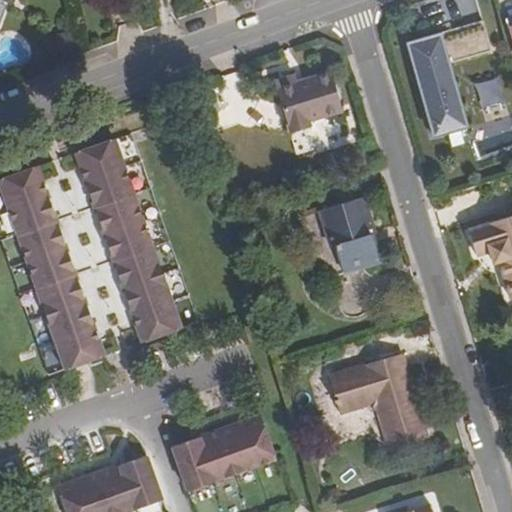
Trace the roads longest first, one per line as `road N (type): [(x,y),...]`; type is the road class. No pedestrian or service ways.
road 1 (residential): [(499,511),(352,0)]
road 2 (tertiary): [(0,124),(323,0)]
road 3 (residential): [(233,363),(0,446)]
